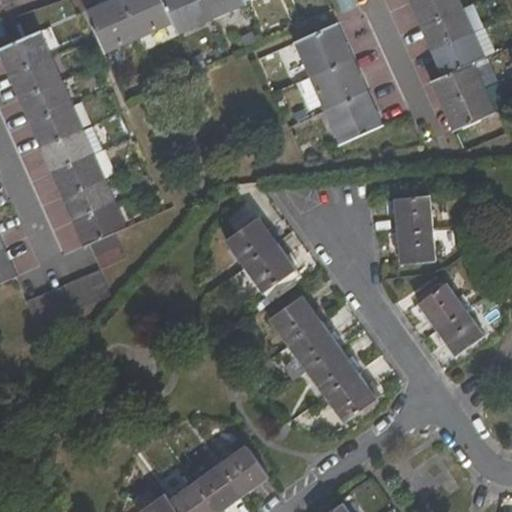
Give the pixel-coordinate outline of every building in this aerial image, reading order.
[(140,40),(121,0),(110,0),(105,3),(101,4),(102,7),(87,13),(106,55),(140,40)] [(121,0),(140,40),(174,24),(163,0),(121,0)] [(212,19),(203,0),(163,0),(174,24),(179,34),(212,19)] [(203,0),(212,19),(247,3),(245,0),(203,0)] [(419,13),(421,12),(415,0),(413,1),(410,3),(421,29),(425,27),(419,13)] [(456,0),(415,0),(421,12),(419,13),(425,27),(427,26),(461,11),(456,0)] [(384,11),(401,32),(411,23),(394,2),(384,11)] [(461,11),(427,26),(432,38),(430,39),(436,52),(438,51),(472,36),(461,11)] [(311,76),(351,59),(354,57),(346,37),(342,39),(337,26),(296,44),(311,76)] [(432,54),(436,52),(430,39),(432,38),(427,26),(425,27),(421,29),(432,54)] [(16,70),(48,56),(39,34),(6,48),(12,60),(8,62),(12,72),(16,70)] [(472,36),(438,51),(442,59),(440,60),(446,76),(472,66),(483,61),(472,36)] [(0,50),(0,53),(9,74),(12,72),(8,62),(12,60),(6,48),(0,50)] [(443,78),(446,76),(440,60),(442,59),(438,51),(436,52),(432,54),(443,78)] [(27,96),(59,81),(48,56),(16,70),(21,83),(18,84),(23,98),(27,96)] [(326,110),(366,92),(369,90),(360,70),(357,71),(351,59),(311,76),(326,110)] [(449,104),(483,89),(472,66),(446,76),(443,78),(438,80),(443,91),(441,93),(447,105),(449,104)] [(21,83),(16,70),(12,72),(9,74),(20,99),(23,98),(18,84),(21,83)] [(443,91),(438,80),(432,83),(443,107),(447,105),(441,93),(443,91)] [(38,120),(70,106),(59,81),(27,96),(32,108),(28,110),(34,122),(38,120)] [(458,130),(494,115),(483,89),(449,104),(454,117),(452,117),(458,130)] [(366,92),(326,110),(342,145),(373,132),(368,119),(380,113),(375,103),(372,105),(366,92)] [(32,108),(27,96),(23,98),(20,99),(30,123),(34,122),(28,110),(32,108)] [(454,117),(449,104),(447,105),(443,107),(454,132),(458,130),(452,117),(454,117)] [(48,142),(80,129),(70,106),(38,120),(42,132),(39,133),(44,144),(48,142)] [(373,132),(385,126),(380,113),(368,119),(373,132)] [(38,120),(34,122),(30,123),(40,146),(44,144),(39,133),(42,132),(38,120)] [(59,169),(91,155),(80,129),(48,142),(53,154),(49,156),(55,170),(59,169)] [(48,142),(44,144),(40,146),(51,172),(55,170),(49,156),(53,154),(48,142)] [(70,193),(102,180),(91,155),(59,169),(64,182),(61,184),(66,195),(70,193)] [(59,169),(55,170),(51,172),(63,197),(66,195),(61,184),(64,182),(59,169)] [(81,218),(113,205),(102,180),(70,193),(76,206),(72,209),(77,220),(81,218)] [(70,193),(66,195),(63,197),(73,221),(77,220),(72,209),(76,206),(70,193)] [(431,196),(396,200),(399,232),(434,229),(431,196)] [(113,205),(81,218),(87,231),(84,233),(89,244),(116,233),(124,230),(113,205)] [(261,217),(227,241),(245,267),(279,243),(261,217)] [(73,221),(84,247),(89,244),(84,233),(87,231),(81,218),(77,220),(73,221)] [(434,229),(399,232),(402,264),(437,261),(434,229)] [(127,259),(116,233),(89,244),(100,270),(127,259)] [(279,243),(245,267),(264,294),(298,270),(279,243)] [(19,276),(6,247),(2,249),(15,278),(19,276)] [(2,249),(0,249),(0,284),(15,278),(2,249)] [(39,329),(112,297),(100,270),(30,301),(27,302),(39,329)] [(449,284),(420,305),(438,330),(467,309),(449,284)] [(292,350),(326,325),(305,296),(271,320),(292,350)] [(467,309),(438,330),(456,356),(486,335),(467,309)] [(326,325),(292,350),(310,374),(343,350),(326,325)] [(328,400),(362,376),(343,350),(310,374),(328,400)] [(328,400),(346,425),(379,400),(362,376),(328,400)] [(247,445),(221,464),(244,497),(271,477),(247,445)] [(215,511),(222,511),(244,497),(221,464),(195,483),(215,511)] [(178,511),(215,511),(195,483),(170,501),(178,511)] [(178,511),(170,501),(166,495),(140,511),(178,511)] [(351,511),(345,503),(332,511),(351,511)]
